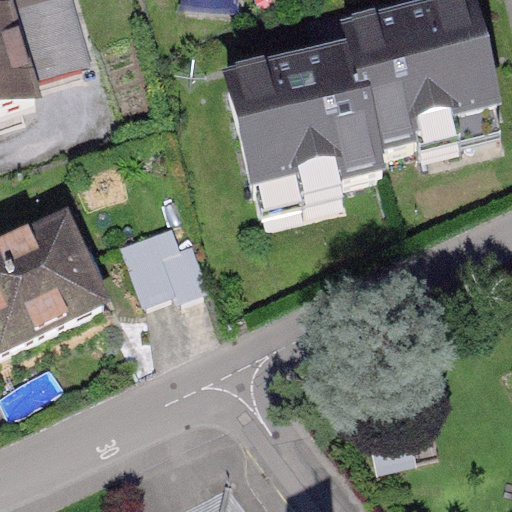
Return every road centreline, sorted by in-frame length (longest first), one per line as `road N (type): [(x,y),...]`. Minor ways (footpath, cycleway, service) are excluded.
road 1 (residential): [(511,243),(234,376)]
road 2 (residential): [(234,376),(0,486)]
road 3 (residential): [(335,511),(234,376)]
